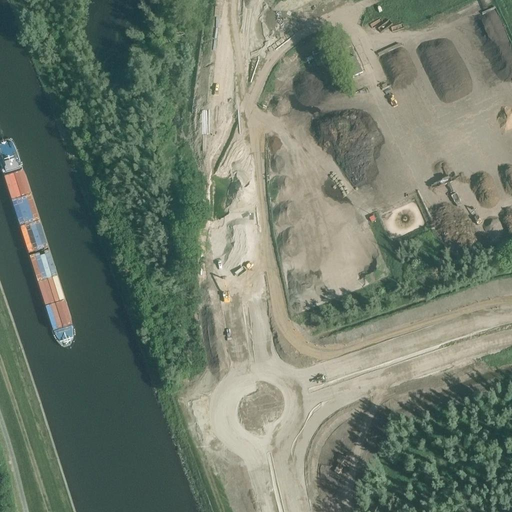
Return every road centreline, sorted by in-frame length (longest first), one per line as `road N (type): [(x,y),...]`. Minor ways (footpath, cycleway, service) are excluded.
road 1 (tertiary): [(261,333),(238,130),(253,0)]
road 2 (tertiary): [(237,0),(223,57),(217,145),(235,330)]
road 3 (motorway): [(511,316),(340,367)]
road 4 (motorway): [(351,388),(511,336)]
road 5 (secondary): [(235,377),(216,400),(215,418),(262,485)]
